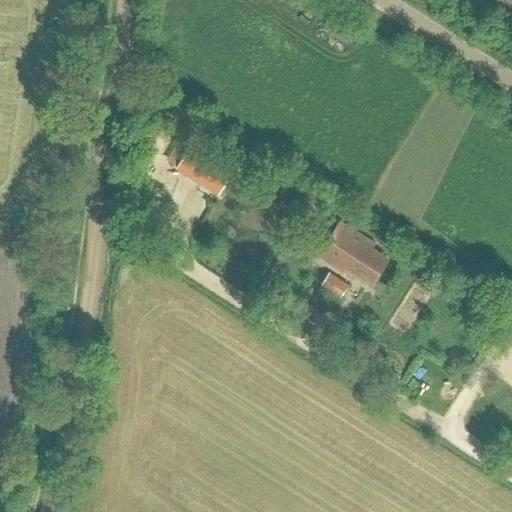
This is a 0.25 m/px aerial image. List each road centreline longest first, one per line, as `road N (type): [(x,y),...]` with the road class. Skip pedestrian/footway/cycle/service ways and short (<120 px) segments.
road 1 (track): [(45,511),(77,358),(122,0)]
road 2 (unclassified): [(511,81),(383,0)]
